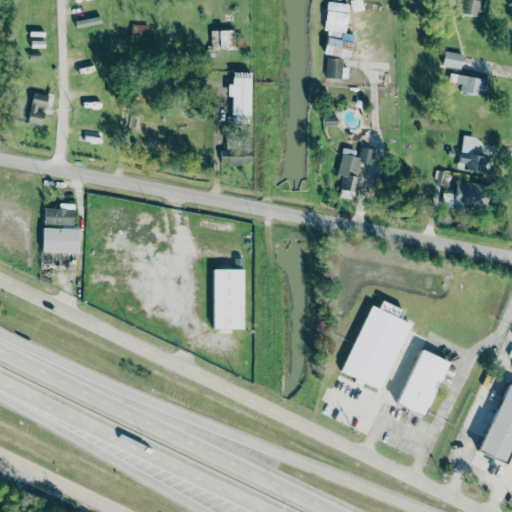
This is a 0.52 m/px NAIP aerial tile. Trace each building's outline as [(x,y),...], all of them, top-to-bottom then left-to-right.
[(454,0),(454,12),(478,15),(478,0),(454,0)] [(323,29),(326,29),(323,54),(349,57),(352,35),(344,34),(348,3),(327,1),(323,29)] [(100,22),(99,16),(73,20),(75,27),(100,22)] [(147,24),(130,23),(130,37),(146,38),(147,24)] [(210,48),(233,47),(232,29),(210,30),(210,48)] [(461,53),(443,50),(441,65),(459,68),(461,53)] [(347,78),(347,67),(341,66),(341,58),(325,57),(325,77),(347,78)] [(249,72),(231,71),(231,83),(227,83),(226,96),(230,96),(230,122),(248,122),(249,72)] [(460,83),(459,91),(479,95),(482,78),(449,72),(448,81),(460,83)] [(47,94),(31,92),(28,122),(41,124),(43,109),(45,109),(47,94)] [(474,136),(461,134),(457,168),(482,171),(484,150),(473,148),(474,136)] [(219,148),(220,163),(251,162),(250,136),(239,136),(239,148),(219,148)] [(372,148),(358,146),(357,150),(341,147),(336,174),(341,175),(337,196),(353,199),(360,161),(370,163),(372,148)] [(442,192),(441,206),(486,207),(487,183),(455,182),(454,193),(442,192)] [(43,208),(43,224),(72,225),(73,203),(58,203),(58,208),(43,208)] [(41,227),(40,252),(76,252),(77,228),(41,227)] [(241,268),(211,269),(211,328),(242,328),(241,268)] [(369,304),(340,371),(379,388),(408,322),(399,318),(403,310),(380,300),(377,308),(369,304)] [(446,361),(419,349),(395,404),(422,416),(446,361)] [(511,447),(511,386),(504,383),(478,453),(506,463),(511,447)]
